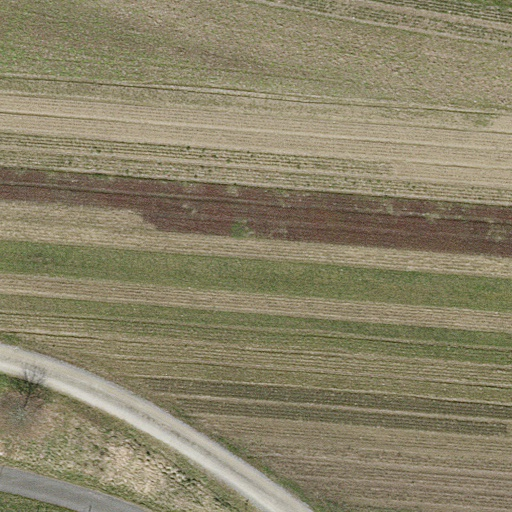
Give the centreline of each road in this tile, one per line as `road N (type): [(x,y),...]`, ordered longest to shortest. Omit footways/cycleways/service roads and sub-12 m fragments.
road 1 (track): [(0,356),(92,389),(176,433),(288,511)]
road 2 (track): [(0,477),(121,511)]
